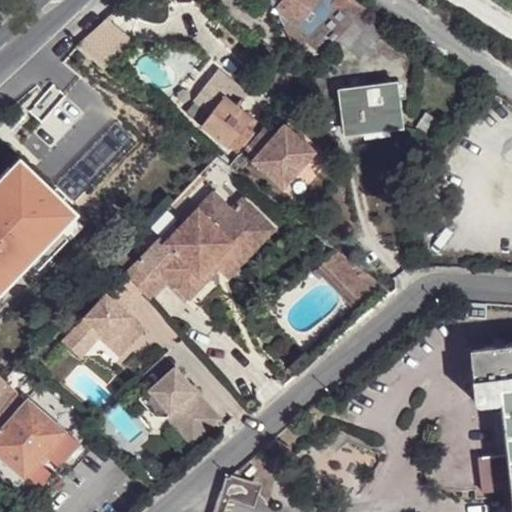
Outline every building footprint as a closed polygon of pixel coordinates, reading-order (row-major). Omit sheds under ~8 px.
[(315,0),(277,0),(275,3),(299,21),(315,0)] [(323,27),(342,41),(343,39),(364,8),(351,0),(333,0),(331,3),(336,8),(323,27)] [(364,8),(343,39),(359,50),(379,20),(364,8)] [(105,20),(82,43),(99,60),(121,40),(105,20)] [(331,44),(319,34),(311,45),(324,54),(331,44)] [(195,101),(212,116),(226,98),(240,109),(250,97),(220,72),(195,101)] [(367,82),(367,89),(379,89),(379,81),(367,82)] [(379,89),(367,89),(341,91),(345,132),(403,126),(398,86),(379,89)] [(228,149),(230,147),(253,120),(253,119),(240,109),(226,98),(212,116),(202,128),(228,149)] [(104,119),(90,105),(44,155),(56,168),(90,130),(93,133),(104,119)] [(230,147),(239,155),(242,151),(253,138),(255,139),(263,129),(253,120),(230,147)] [(263,129),(255,139),(253,138),(242,151),(255,161),(252,164),(284,191),(316,154),(284,127),(274,139),(263,129)] [(90,130),(56,168),(88,198),(102,212),(137,175),(93,133),(90,130)] [(21,166),(21,170),(25,175),(56,203),(61,197),(64,202),(70,206),(77,206),(82,204),(88,198),(56,168),(44,155),(40,153),(36,152),(33,151),(29,152),(26,154),(24,156),(22,159),(21,162),(21,166)] [(240,246),(264,221),(239,197),(229,207),(212,191),(163,242),(162,242),(172,252),(157,267),(169,279),(188,297),(217,267),(213,263),(234,242),(240,246)] [(179,193),(168,205),(171,208),(183,197),(179,193)] [(272,229),(264,221),(240,246),(234,242),(213,263),(217,267),(226,276),(272,229)] [(149,301),(165,284),(169,279),(157,267),(172,252),(162,242),(163,242),(158,237),(142,254),(131,243),(115,260),(147,298),(149,301)] [(348,285),(360,273),(331,250),(321,262),(348,285)] [(369,304),(381,290),(360,273),(348,285),(369,304)] [(188,297),(169,279),(165,284),(184,302),(188,297)] [(112,306),(79,343),(96,359),(105,350),(127,369),(151,343),(135,328),(130,323),(135,317),(140,322),(146,316),(125,297),(115,308),(112,306)] [(135,317),(130,323),(135,328),(140,322),(135,317)] [(79,343),(68,354),(86,370),(96,359),(79,343)] [(511,347),(467,353),(471,404),(472,405),(472,408),(477,410),(495,406),(498,404),(497,389),(511,387),(511,347)] [(172,366),(136,399),(152,417),(165,417),(190,445),(219,418),(172,366)] [(0,484),(23,506),(51,477),(38,465),(44,458),(57,470),(79,447),(29,400),(26,402),(18,395),(8,384),(3,378),(0,376),(0,484)] [(498,404),(504,458),(508,493),(500,494),(501,511),(511,511),(511,387),(497,389),(498,404)] [(263,446),(264,446),(274,437),(263,446)] [(274,437),(264,446),(285,454),(289,442),(274,437)] [(504,458),(480,461),(475,462),(479,496),(484,496),(500,494),(508,493),(504,458)] [(251,501),(255,487),(229,479),(225,493),(251,501)]
